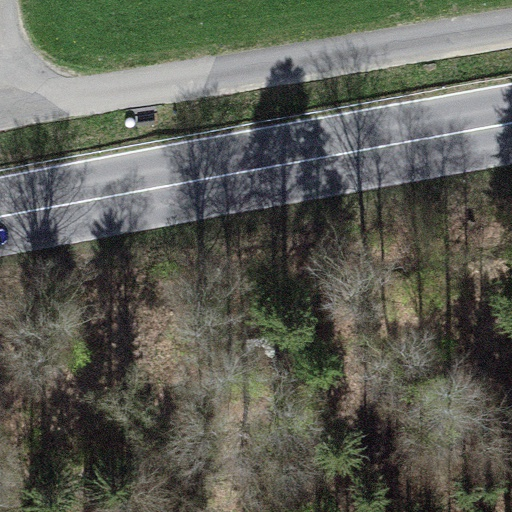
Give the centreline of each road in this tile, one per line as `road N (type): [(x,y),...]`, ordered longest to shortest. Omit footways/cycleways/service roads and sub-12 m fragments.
road 1 (primary): [(0,216),(511,123)]
road 2 (track): [(0,498),(511,419)]
